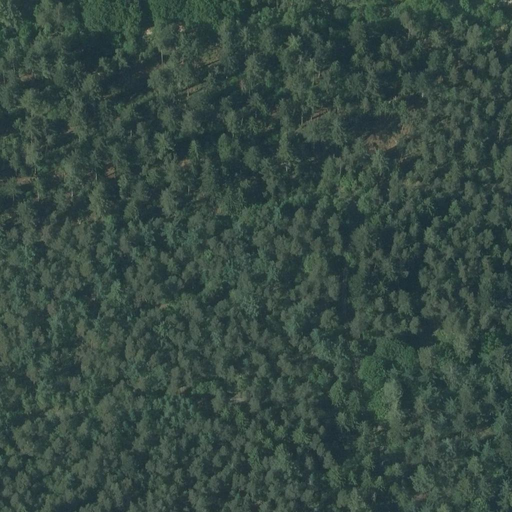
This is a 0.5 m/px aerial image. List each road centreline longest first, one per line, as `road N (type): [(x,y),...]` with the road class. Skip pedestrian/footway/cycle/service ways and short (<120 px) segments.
road 1 (track): [(511,1),(0,43)]
road 2 (track): [(0,234),(369,199)]
road 3 (track): [(357,383),(0,417)]
road 4 (track): [(369,199),(355,222),(345,271),(343,313),(355,370)]
road 5 (track): [(355,370),(391,360),(511,353)]
road 6 (track): [(369,199),(511,183)]
road 7 (track): [(391,511),(357,383)]
